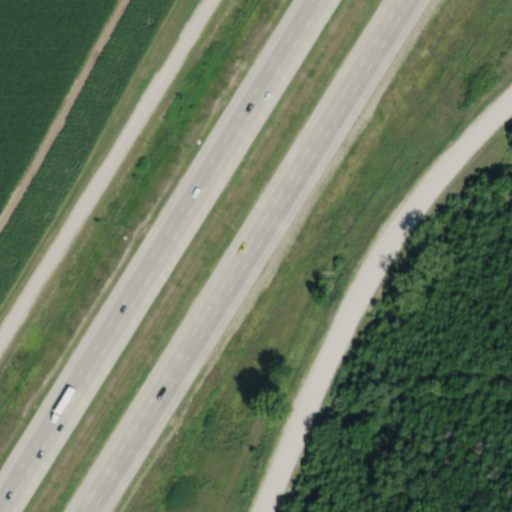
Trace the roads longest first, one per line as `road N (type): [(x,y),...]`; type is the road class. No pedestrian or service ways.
road 1 (motorway): [(320,0),(1,511)]
road 2 (motorway): [(104,511),(422,0)]
road 3 (tertiary): [(511,99),(441,169),(377,261),(260,511)]
road 4 (residential): [(206,0),(0,342)]
